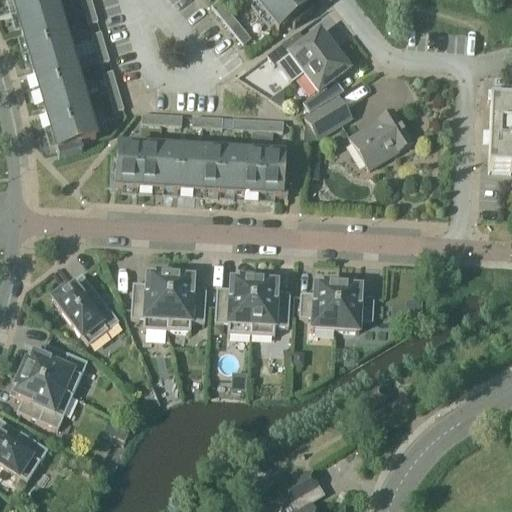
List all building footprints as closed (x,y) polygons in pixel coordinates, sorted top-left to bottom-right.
[(11,0),(59,161),(82,154),(81,148),(95,143),(53,0),(11,0)] [(79,0),(88,27),(98,25),(90,0),(79,0)] [(249,0),(278,34),(290,24),(294,30),(313,14),(301,0),(249,0)] [(211,9),(243,48),(251,41),(219,3),(211,9)] [(303,76),(336,50),(327,38),(324,40),(319,34),(299,49),(292,40),(266,59),(274,69),(289,57),(303,76)] [(91,38),(99,67),(109,64),(101,35),(91,38)] [(336,50),(303,76),(318,95),(302,107),(309,115),(336,99),(328,88),(348,72),(343,66),(347,64),(336,50)] [(102,77),(114,115),(124,112),(112,74),(102,77)] [(511,92),(491,92),(487,176),(511,176),(511,92)] [(304,121),(317,143),(351,122),(338,101),(304,121)] [(354,177),(366,170),(368,173),(398,156),(412,147),(393,115),(378,124),(349,142),(350,144),(338,151),(354,177)] [(141,127),(181,130),(182,119),(142,117),(141,127)] [(222,122),(192,120),(192,130),(222,132),(222,122)] [(283,125),(233,122),(232,132),(283,135),(283,125)] [(283,161),(220,158),(220,153),(209,152),(209,157),(118,152),(117,167),(111,167),(109,192),(287,202),(289,177),(282,176),(283,161)] [(308,152),(308,168),(320,168),(320,152),(308,152)] [(167,335),(170,277),(155,276),(155,281),(146,280),(146,288),(132,287),(130,322),(144,323),(143,333),(167,335)] [(170,277),(167,335),(190,336),(191,326),(204,326),(206,291),(193,290),(193,283),(185,283),(185,278),(170,277)] [(65,292),(52,302),(89,349),(120,325),(82,278),(71,287),(73,290),(67,295),(65,292)] [(251,339),(254,282),(239,281),(239,286),(230,285),(230,292),(216,292),(214,327),(228,328),(227,338),(251,339)] [(254,282),(251,339),(274,341),(275,330),(288,331),(290,296),(277,295),(277,288),(269,287),(269,283),(254,282)] [(335,334),(338,287),(323,286),(323,291),(314,290),(314,297),(300,296),(299,321),(312,322),(311,332),(335,334)] [(338,287),(335,334),(359,335),(359,325),(373,325),(374,301),(361,300),(361,293),(352,292),(353,287),(338,287)] [(20,377),(73,400),(88,366),(46,348),(41,360),(34,357),(31,365),(26,363),(20,377)] [(283,355),(284,372),(291,372),(290,354),(283,355)] [(304,370),(304,356),(293,355),(292,369),(304,370)] [(73,400),(20,377),(14,390),(19,392),(15,400),(22,403),(16,416),(58,434),(73,400)] [(235,380),(234,397),(246,397),(247,381),(235,380)] [(344,410),(353,424),(386,404),(378,390),(344,410)] [(0,469),(27,486),(48,454),(0,422),(0,469)] [(113,440),(124,445),(129,434),(118,429),(113,440)] [(308,476),(278,494),(286,507),(280,511),(278,509),(272,511),(310,511),(308,507),(305,509),(299,500),(316,489),(308,476)]
